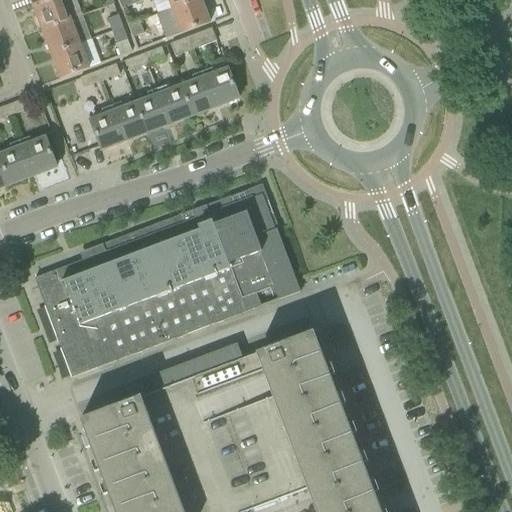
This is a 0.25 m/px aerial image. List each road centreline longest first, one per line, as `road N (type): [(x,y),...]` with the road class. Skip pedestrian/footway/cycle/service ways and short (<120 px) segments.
road 1 (tertiary): [(366,163),(503,511)]
road 2 (tertiary): [(511,479),(396,150)]
road 3 (residential): [(0,237),(312,131)]
road 4 (residential): [(55,511),(0,363)]
road 5 (tertiary): [(396,150),(413,122),(411,90),(387,62),(356,56)]
